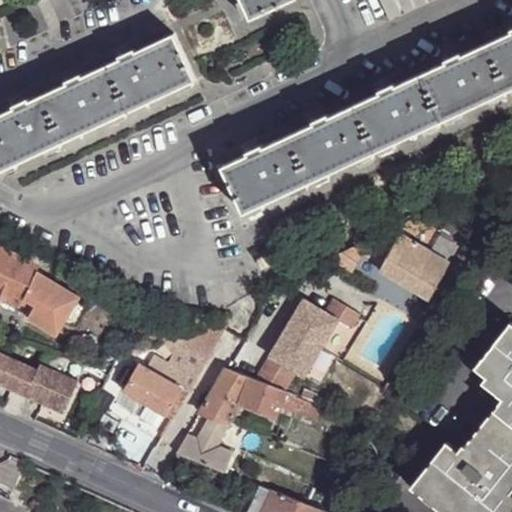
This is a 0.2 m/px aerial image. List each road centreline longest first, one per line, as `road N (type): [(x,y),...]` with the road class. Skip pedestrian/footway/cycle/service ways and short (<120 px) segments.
road 1 (tertiary): [(0,428),(186,511)]
road 2 (unknown): [(241,315),(144,493)]
